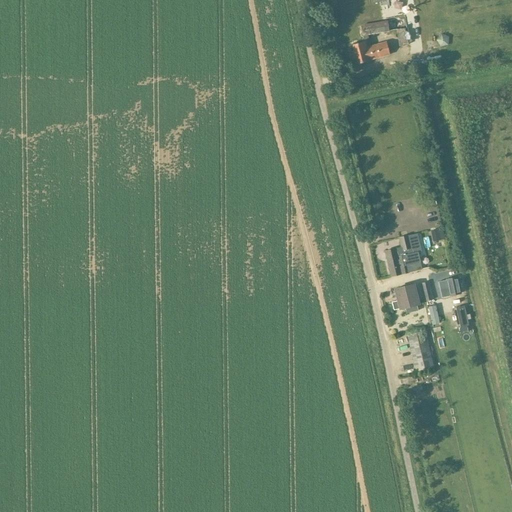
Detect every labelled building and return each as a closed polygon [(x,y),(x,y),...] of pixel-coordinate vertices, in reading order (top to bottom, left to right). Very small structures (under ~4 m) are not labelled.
[(386,17),(387,21),(362,25),(363,36),(397,30),(399,45),(411,43),(408,25),(395,28),(394,16),(386,17)] [(437,44),(447,45),(448,36),(438,35),(437,44)] [(370,60),(384,56),(390,54),(387,42),(367,47),(365,41),(349,45),(355,65),(370,60)] [(437,229),(431,230),(433,241),(440,239),(437,229)] [(399,238),(402,247),(385,251),(391,276),(409,272),(408,265),(420,262),(418,252),(421,251),(417,233),(399,238)] [(439,282),(442,297),(461,293),(458,277),(447,279),(447,280),(439,282)] [(430,281),(421,283),(425,302),(434,300),(430,281)] [(395,289),(397,299),(417,294),(414,284),(395,289)] [(417,294),(397,299),(398,300),(392,302),(394,310),(419,304),(417,294)] [(461,325),(469,324),(465,306),(456,308),(461,325)] [(439,311),(432,313),(436,330),(443,328),(439,311)] [(425,330),(407,335),(416,372),(434,367),(425,330)]
